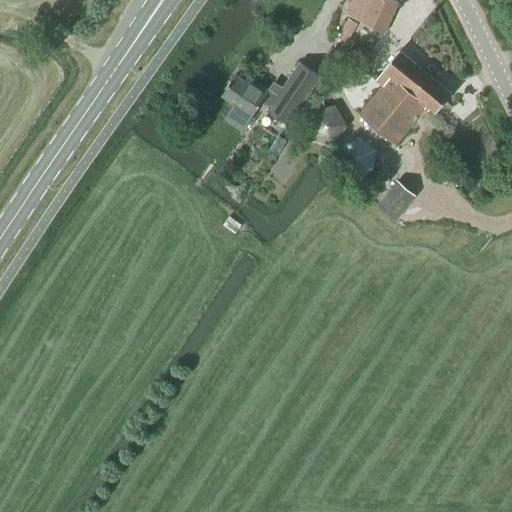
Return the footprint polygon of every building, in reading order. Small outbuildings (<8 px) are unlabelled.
[(353,0),(346,15),(385,34),(399,3),(392,0),(353,0)] [(360,115),(396,145),(425,109),(428,112),(430,109),(436,115),(452,95),(400,52),(375,81),(382,87),(360,115)] [(281,87),(273,82),(268,90),(248,76),(245,81),(236,75),(222,96),(238,107),(233,114),(247,123),(260,104),(268,109),(266,111),(287,126),(321,76),(299,61),(281,87)] [(322,102),(309,106),(302,113),(300,135),(310,136),(332,145),(347,127),(334,107),(324,110),(322,102)] [(374,151),(360,138),(341,145),(338,166),(353,179),(371,171),(374,151)] [(398,182),(377,208),(395,222),(416,196),(398,182)]
